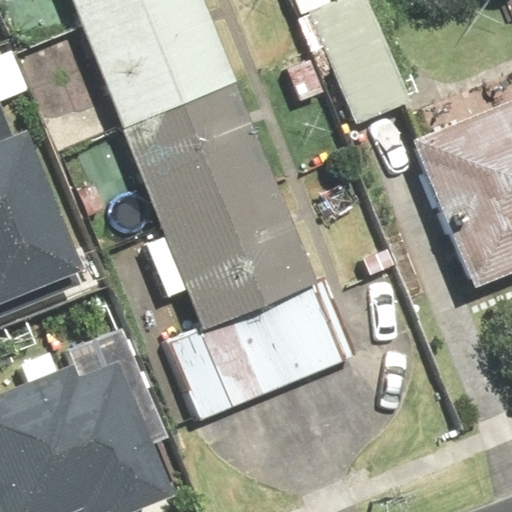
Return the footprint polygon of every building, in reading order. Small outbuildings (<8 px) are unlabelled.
[(73,0),(125,129),(236,84),(202,0),(73,0)] [(348,0),(304,0),(282,8),(329,135),(391,113),(348,0)] [(125,129),(169,239),(150,246),(171,297),(189,290),(206,331),(315,287),(317,286),(236,84),(125,129)] [(385,185),(400,179),(449,305),(511,280),(511,110),(376,163),(385,185)] [(0,301),(84,264),(26,133),(0,144),(0,301)] [(346,362),(315,287),(206,331),(165,347),(195,423),(346,362)] [(67,353),(73,368),(0,395),(0,506),(2,511),(71,511),(88,506),(90,511),(129,511),(173,496),(122,362),(107,368),(97,342),(67,353)]
